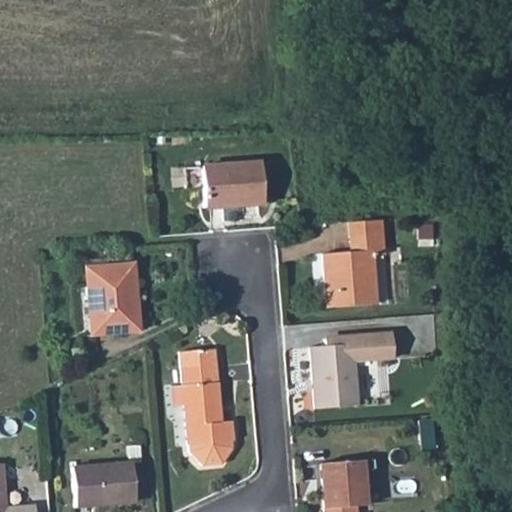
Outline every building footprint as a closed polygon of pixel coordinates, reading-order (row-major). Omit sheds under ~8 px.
[(260,161),(201,164),(203,206),(262,202),(260,161)] [(351,250),(321,253),(326,307),(375,302),(371,255),(383,254),(381,220),(349,222),(351,250)] [(132,265),(84,267),(87,298),(89,299),(92,332),(137,330),(132,265)] [(376,299),(388,299),(389,271),(377,270),(376,299)] [(350,342),(325,344),(309,346),(315,408),(355,404),(351,358),(391,355),(389,331),(350,335),(350,342)] [(350,335),(325,337),(325,344),(350,342),(350,335)] [(179,351),(182,385),(183,406),(186,444),(187,444),(188,451),(201,464),(220,463),(230,447),(230,440),(231,440),(230,420),(219,420),(213,348),(179,351)] [(183,406),(182,385),(169,386),(171,407),(183,406)] [(319,462),(322,511),(355,511),(355,505),(363,505),(360,459),(319,462)] [(131,462),(70,466),(73,505),(133,501),(131,462)] [(0,511),(33,511),(33,505),(2,507),(0,472),(0,511)]
